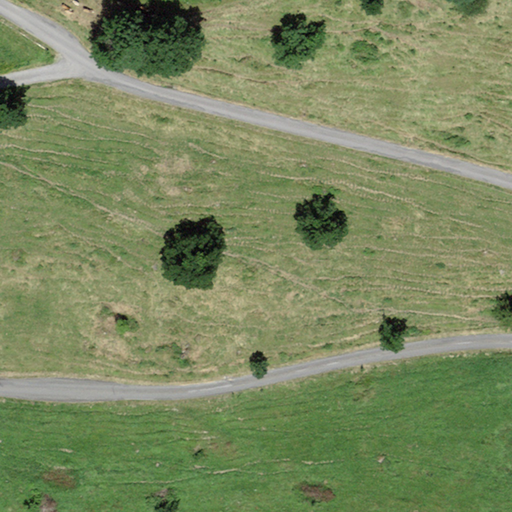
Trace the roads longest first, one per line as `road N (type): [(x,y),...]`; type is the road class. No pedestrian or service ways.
road 1 (unclassified): [(511,186),(139,86),(79,59),(0,5)]
road 2 (unclassified): [(0,387),(193,391),(439,345),(511,341)]
